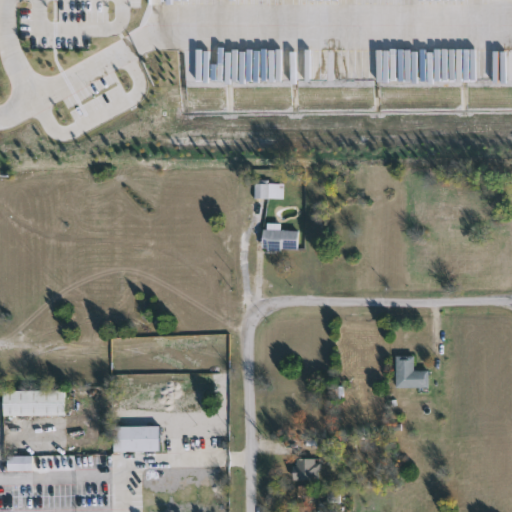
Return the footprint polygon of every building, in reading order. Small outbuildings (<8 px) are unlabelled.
[(255,195),(255,180),(279,180),(279,195),(255,195)] [(299,247),(263,247),(263,226),(299,226),(299,247)] [(397,384),(397,351),(414,351),(414,367),(429,367),(429,384),(397,384)] [(5,388),(65,388),(65,413),(5,413),(5,388)] [(114,449),(114,424),(161,424),(161,449),(114,449)] [(295,477),(295,454),(315,454),(315,477),(295,477)]
